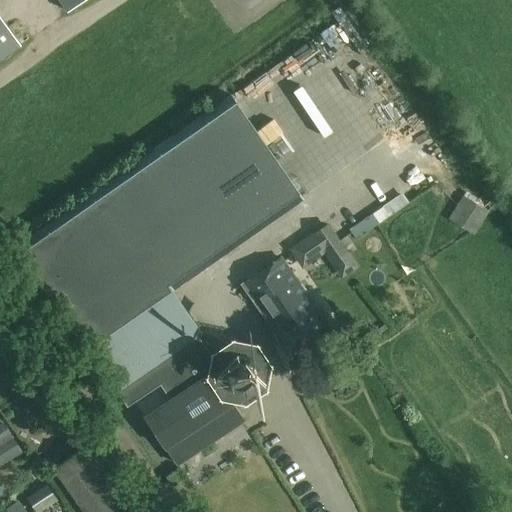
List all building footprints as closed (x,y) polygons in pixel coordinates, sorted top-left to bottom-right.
[(59,0),(68,12),(83,0),(59,0)] [(0,60),(21,46),(0,16),(0,60)] [(271,63),(235,84),(243,96),(278,76),(271,63)] [(259,117),(271,109),(263,97),(251,104),(259,117)] [(178,463),(241,421),(230,404),(239,399),(245,400),(263,389),(268,365),(254,346),(233,341),(215,351),(167,283),(299,191),(235,100),(19,251),(86,348),(117,389),(131,378),(152,409),(143,415),(164,449),(167,447),(178,463)] [(461,196),(448,219),(469,231),(482,208),(461,196)] [(372,216),(349,227),(355,240),(378,228),(372,216)] [(347,251),(328,222),(288,248),(301,268),(323,253),(340,279),(359,266),(351,255),(349,253),(347,251)] [(241,282),(276,333),(292,357),(331,330),(315,307),(316,306),(282,255),(241,282)] [(74,430),(84,445),(53,468),(83,511),(130,511),(140,505),(92,440),(96,438),(86,423),(74,430)] [(0,425),(0,463),(3,462),(20,452),(13,441),(2,424),(0,425)] [(184,476),(178,467),(165,476),(171,484),(184,476)] [(216,502),(244,490),(235,470),(207,482),(216,502)] [(35,511),(39,511),(58,500),(49,485),(27,499),(35,511)]
